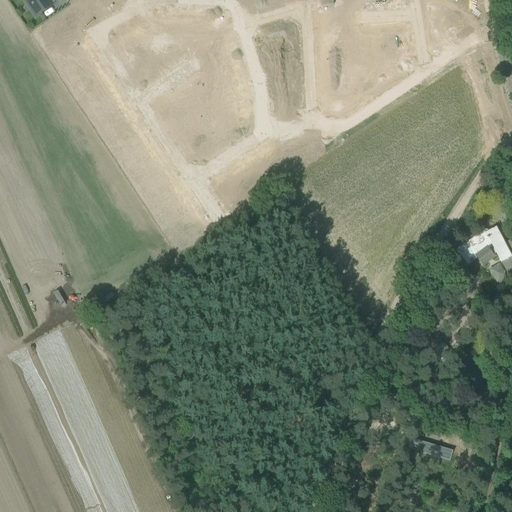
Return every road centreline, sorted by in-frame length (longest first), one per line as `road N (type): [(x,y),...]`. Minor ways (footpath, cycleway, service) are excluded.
road 1 (track): [(309,511),(376,338),(414,272),(511,140)]
road 2 (residential): [(132,11),(96,31),(194,182),(265,129)]
road 3 (track): [(276,511),(168,272)]
road 4 (track): [(177,511),(107,358),(73,316)]
road 5 (residential): [(313,121),(344,118),(496,24)]
road 6 (residential): [(313,121),(306,4),(242,26)]
road 7 (track): [(511,373),(484,511)]
